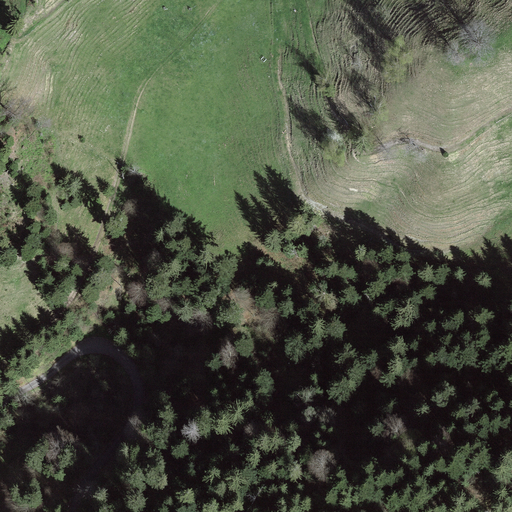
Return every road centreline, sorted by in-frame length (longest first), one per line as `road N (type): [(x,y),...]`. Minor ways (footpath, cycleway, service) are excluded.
road 1 (track): [(0,367),(81,283),(145,80),(224,0)]
road 2 (track): [(299,0),(330,108),(357,151),(403,140),(451,148),(511,109)]
